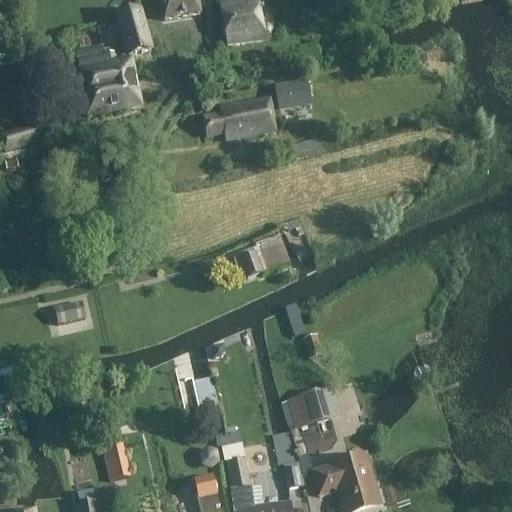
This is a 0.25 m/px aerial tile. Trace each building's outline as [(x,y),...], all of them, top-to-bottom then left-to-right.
[(159,0),(163,23),(199,16),(197,0),(159,0)] [(264,42),(256,1),(219,7),(226,47),(264,42)] [(150,53),(146,39),(139,14),(115,21),(126,59),(150,53)] [(327,66),(363,56),(360,45),(325,56),(327,66)] [(75,58),(78,75),(78,76),(87,120),(138,110),(129,65),(109,69),(107,56),(102,57),(101,53),(75,58)] [(305,83),(275,88),(273,89),(277,113),(310,109),(305,83)] [(274,133),(268,101),(220,111),(221,116),(202,120),(206,140),(224,137),(224,143),(274,133)] [(0,150),(1,156),(41,144),(35,127),(0,137),(0,150)] [(294,162),(318,158),(316,147),(292,151),(294,162)] [(265,275),(288,265),(289,265),(278,237),(254,247),(265,275)] [(238,262),(246,282),(262,276),(254,255),(238,262)] [(80,305),(53,311),(57,328),(84,322),(80,305)] [(284,311),(293,340),(305,336),(295,307),(284,311)] [(301,342),(308,362),(321,358),(316,338),(301,342)] [(285,404),(293,431),(294,433),(330,422),(327,413),(329,413),(323,393),(285,404)] [(117,440),(134,436),(131,422),(114,426),(117,440)] [(130,479),(122,447),(99,453),(108,485),(130,479)] [(71,473),(82,472),(81,456),(70,457),(71,473)] [(370,511),(379,509),(364,458),(330,468),(330,470),(311,475),(318,499),(337,494),(342,511),(370,511)] [(289,511),(289,507),(253,511),(250,490),(249,490),(243,462),(228,465),(231,493),(229,493),(231,511),(289,511)] [(282,472),(287,492),(299,489),(295,470),(282,472)] [(214,511),(214,510),(219,509),(212,479),(193,483),(199,511),(214,511)] [(76,511),(107,511),(103,490),(93,492),(77,495),(78,506),(76,507),(76,511)]
